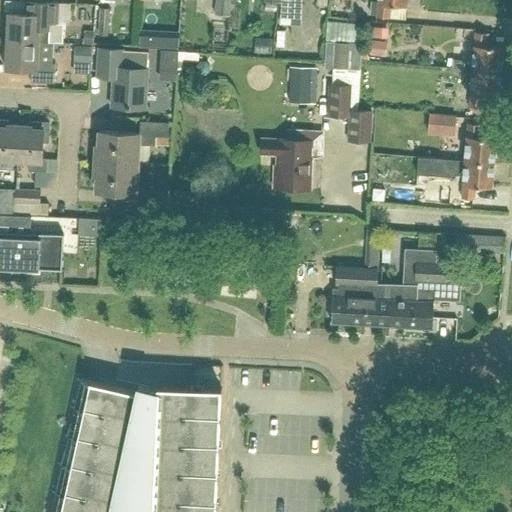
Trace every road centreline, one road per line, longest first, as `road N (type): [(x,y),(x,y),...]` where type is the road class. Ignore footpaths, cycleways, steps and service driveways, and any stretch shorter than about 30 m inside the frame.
road 1 (residential): [(354,352),(160,344),(1,306)]
road 2 (residential): [(0,95),(70,99),(67,196)]
road 3 (residential): [(346,511),(354,352)]
road 4 (residential): [(354,352),(511,361)]
